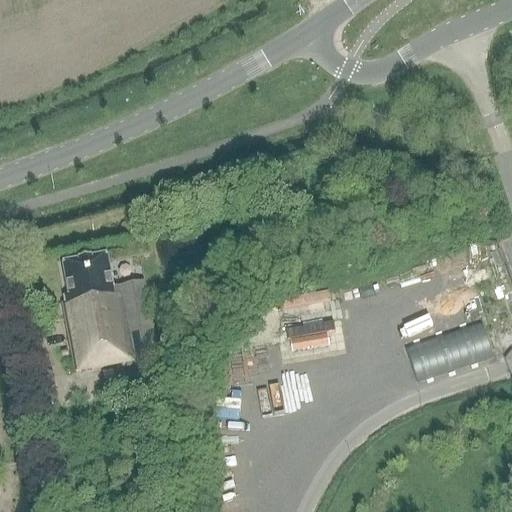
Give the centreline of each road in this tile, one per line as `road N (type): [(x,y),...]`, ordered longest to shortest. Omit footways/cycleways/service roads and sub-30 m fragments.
road 1 (tertiary): [(0,178),(229,78),(308,30)]
road 2 (unclassified): [(308,30),(333,64),(364,72),(452,30)]
road 3 (unclassified): [(452,30),(511,180)]
